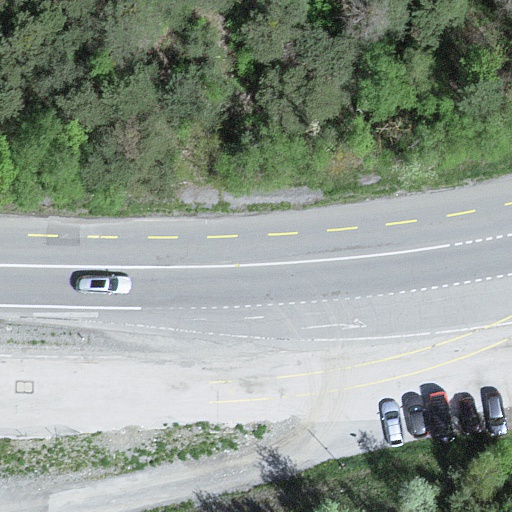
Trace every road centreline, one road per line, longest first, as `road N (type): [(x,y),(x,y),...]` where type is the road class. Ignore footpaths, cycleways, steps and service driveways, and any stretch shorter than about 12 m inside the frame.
road 1 (motorway): [(511,53),(0,283)]
road 2 (motorway): [(0,476),(511,258)]
road 3 (primary): [(511,234),(333,260),(0,264)]
